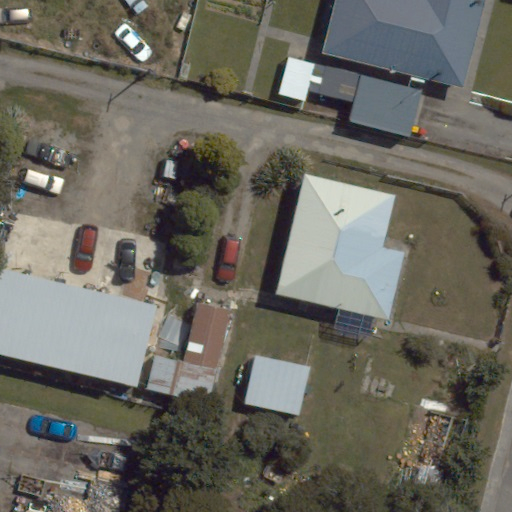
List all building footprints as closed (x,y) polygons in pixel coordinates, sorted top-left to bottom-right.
[(464,88),(485,0),(335,0),(322,54),(464,88)] [(411,137),(423,91),(361,74),(349,120),(411,137)] [(278,294),(388,321),(405,254),(380,248),(392,198),(307,176),(278,294)] [(0,352),(138,386),(158,305),(0,267),(0,352)] [(164,320),(142,384),(202,405),(232,315),(193,302),(184,327),(164,320)] [(300,416),(310,367),(255,356),(245,405),(300,416)]
